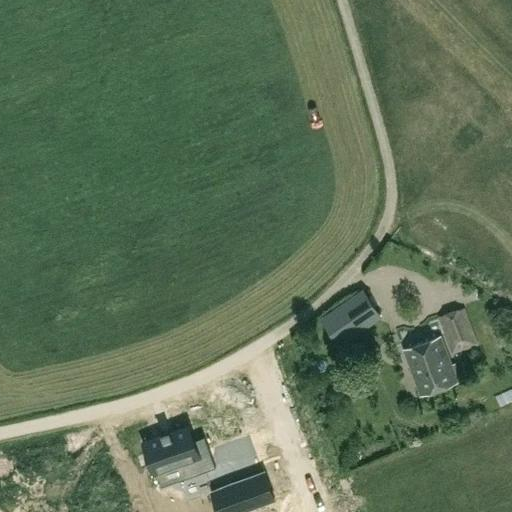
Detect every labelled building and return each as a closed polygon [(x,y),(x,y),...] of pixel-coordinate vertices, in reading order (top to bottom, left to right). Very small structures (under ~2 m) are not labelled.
[(338,342),(380,314),(364,291),(323,318),(338,342)] [(476,339),(463,304),(439,313),(453,348),(476,339)] [(458,378),(442,336),(446,335),(444,330),(403,346),(420,392),(458,378)] [(217,408),(223,446),(244,442),(237,404),(217,408)] [(162,434),(144,441),(155,471),(187,459),(192,474),(216,465),(205,434),(194,438),(189,424),(171,431),(170,429),(161,432),(162,434)] [(77,511),(108,511),(99,465),(55,474),(60,501),(75,498),(77,511)] [(265,470),(213,490),(220,511),(233,511),(275,497),(265,470)]
